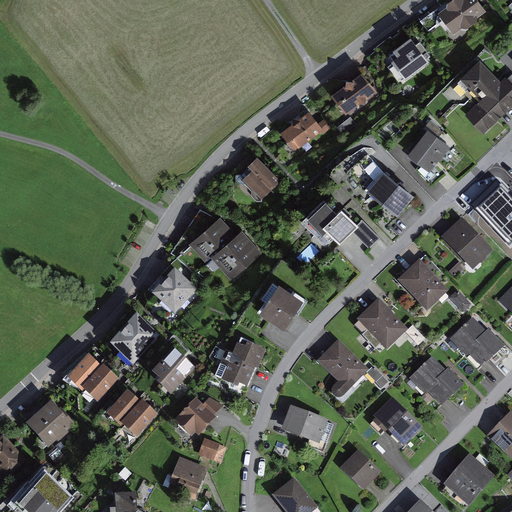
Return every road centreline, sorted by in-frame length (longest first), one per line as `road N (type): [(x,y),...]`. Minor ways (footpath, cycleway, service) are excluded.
road 1 (residential): [(421,0),(217,158),(124,294),(0,413)]
road 2 (residential): [(248,511),(251,458),(289,359),(501,147)]
road 3 (track): [(0,132),(66,154),(176,218)]
road 4 (residential): [(511,377),(381,511)]
